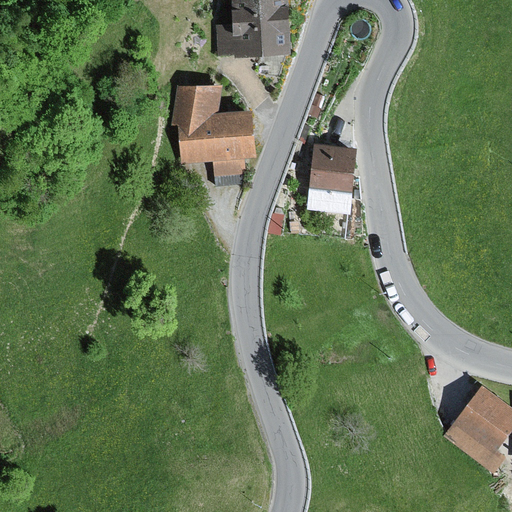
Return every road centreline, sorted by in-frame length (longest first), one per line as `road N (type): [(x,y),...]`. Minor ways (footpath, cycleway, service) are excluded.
road 1 (tertiary): [(336,0),(256,210),(245,274),(247,315),(291,472),(288,511)]
road 2 (tertiary): [(511,367),(439,337),(399,284),(371,142),(370,102),(398,24),(384,0)]
